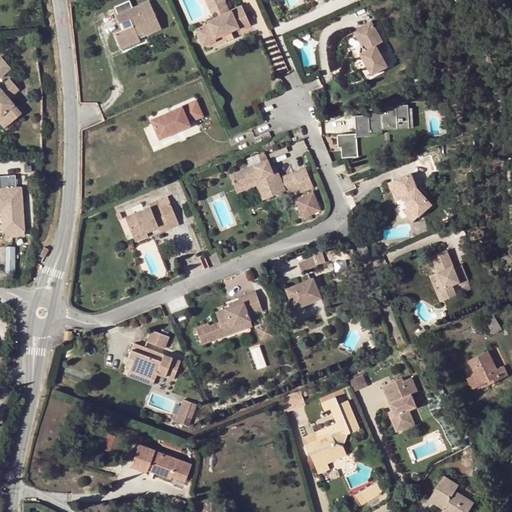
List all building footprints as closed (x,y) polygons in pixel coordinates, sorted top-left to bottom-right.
[(198,0),(208,21),(226,13),(220,0),(198,0)] [(145,2),(133,8),(136,15),(149,10),(145,2)] [(136,15),(133,8),(112,17),(115,25),(126,20),(129,28),(111,35),(116,48),(125,44),(124,41),(133,36),(132,34),(138,31),(140,37),(157,30),(149,10),(136,15)] [(219,36),(227,33),(235,29),(236,32),(247,27),(238,8),(226,13),(208,21),(204,23),(205,26),(193,31),(200,47),(212,42),(212,39),(219,36)] [(361,54),(372,75),(388,66),(376,45),(383,42),(372,21),(354,31),(362,46),(360,47),(361,54)] [(230,40),(227,33),(219,36),(222,44),(230,40)] [(125,44),(116,48),(117,50),(135,42),(133,36),(124,41),(125,44)] [(0,75),(10,67),(1,56),(0,56),(0,75)] [(0,122),(4,127),(20,113),(7,98),(17,89),(9,79),(0,86),(0,122)] [(186,105),(194,121),(202,117),(194,101),(186,105)] [(411,118),(410,101),(398,103),(398,106),(389,107),(389,110),(365,112),(365,115),(357,116),(358,137),(372,135),(372,132),(385,131),(385,126),(391,125),(392,127),(401,126),(400,120),(411,118)] [(179,108),(187,124),(194,121),(186,105),(179,108)] [(188,127),(187,124),(179,108),(149,121),(157,141),(188,127)] [(288,191),(282,179),(279,172),(274,174),(272,168),(266,153),(260,156),(263,163),(232,176),(237,189),(262,179),(270,199),(288,191)] [(307,169),(295,174),(300,186),(303,194),(316,188),(307,169)] [(300,186),(295,174),(282,179),(288,191),(300,186)] [(414,174),(399,180),(407,199),(413,207),(408,211),(417,222),(436,206),(419,187),(414,174)] [(265,201),(270,199),(262,179),(237,189),(240,195),(259,187),(265,201)] [(407,199),(399,180),(396,181),(403,200),(407,199)] [(0,206),(2,206),(2,210),(2,216),(24,215),(22,196),(1,197),(1,188),(0,188),(0,206)] [(315,192),(296,200),(304,219),(322,211),(315,192)] [(152,208),(153,212),(163,208),(160,202),(151,205),(152,208)] [(172,204),(164,207),(172,226),(161,230),(162,234),(181,227),(172,204)] [(159,227),(161,230),(172,226),(164,207),(163,208),(153,212),(152,208),(127,218),(135,237),(148,231),(149,231),(159,227)] [(150,236),(148,231),(135,237),(137,241),(150,236)] [(17,269),(16,245),(8,245),(8,269),(17,269)] [(49,249),(44,247),(39,256),(44,258),(49,249)] [(434,257),(440,273),(442,278),(439,279),(443,289),(441,290),(445,301),(458,296),(455,285),(462,282),(464,285),(472,282),(465,265),(457,268),(450,250),(434,257)] [(315,255),(315,257),(319,265),(328,261),(324,251),(315,255)] [(319,265),(315,257),(300,263),(304,271),(319,265)] [(442,278),(440,273),(432,276),(442,302),(445,301),(441,290),(443,289),(439,279),(442,278)] [(323,297),(315,277),(287,289),(295,309),(323,297)] [(240,296),(241,300),(242,303),(231,306),(217,311),(221,322),(211,325),(210,322),(197,326),(203,343),(216,339),(215,336),(225,332),(226,335),(236,331),(234,326),(252,320),(250,314),(264,309),(257,290),(240,296)] [(503,329),(494,315),(485,320),(494,334),(503,329)] [(254,325),(252,320),(234,326),(236,331),(254,325)] [(271,324),(259,329),(262,339),(275,335),(271,324)] [(171,337),(154,330),(149,341),(166,348),(171,337)] [(135,343),(130,357),(135,359),(132,367),(131,370),(156,380),(159,374),(175,380),(182,361),(135,343)] [(493,379),(494,382),(509,375),(504,365),(497,369),(488,351),(469,360),(476,374),(481,385),(488,382),(493,379)] [(135,359),(130,357),(127,365),(132,367),(135,359)] [(154,385),(156,380),(131,370),(129,375),(154,385)] [(481,385),(476,374),(467,378),(473,389),(481,385)] [(363,376),(352,380),(356,390),(367,385),(363,376)] [(396,425),(413,418),(410,409),(418,405),(413,392),(419,390),(412,376),(405,379),(404,376),(384,384),(394,409),(390,411),(396,425)] [(300,390),(280,398),(285,413),(306,405),(300,390)] [(323,400),(326,408),(337,403),(344,419),(340,421),(340,419),(333,422),(315,430),(318,438),(308,442),(306,443),(310,453),(312,452),(315,460),(326,456),(329,461),(348,453),(344,443),(348,431),(360,426),(348,398),(340,402),(336,394),(323,400)] [(197,404),(183,399),(174,421),(189,426),(197,404)] [(337,403),(326,408),(333,422),(340,419),(340,421),(344,419),(337,403)] [(415,423),(413,418),(396,425),(398,430),(415,423)] [(318,438),(315,430),(310,421),(300,425),(308,442),(318,438)] [(122,440),(106,434),(101,447),(117,453),(122,440)] [(184,444),(168,438),(166,444),(182,450),(184,444)] [(131,464),(147,470),(149,464),(156,466),(156,469),(172,475),(178,460),(154,451),(154,450),(139,444),(131,464)] [(331,466),(329,461),(326,456),(315,460),(320,471),(331,466)] [(178,460),(172,475),(186,480),(191,466),(178,460)] [(149,464),(147,470),(171,479),(172,475),(156,469),(156,466),(149,464)] [(444,476),(430,499),(444,508),(446,506),(454,511),(467,511),(474,503),(455,491),(459,485),(444,476)] [(380,480),(353,495),(359,506),(380,493),(383,486),(380,480)]
